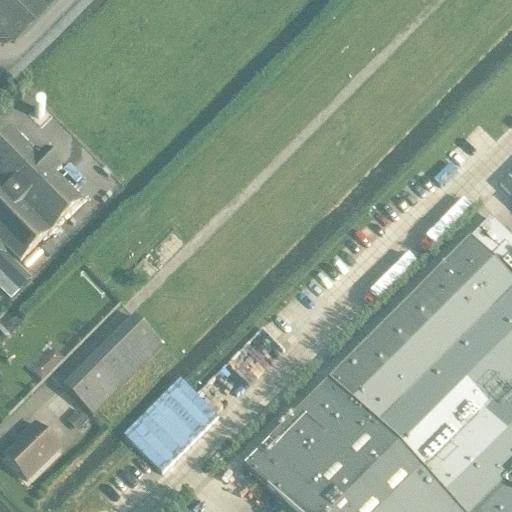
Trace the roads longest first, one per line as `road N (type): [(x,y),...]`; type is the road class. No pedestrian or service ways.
road 1 (unknown): [(130,511),(208,446),(511,144)]
road 2 (track): [(126,311),(438,0)]
road 3 (unknown): [(0,99),(103,0)]
